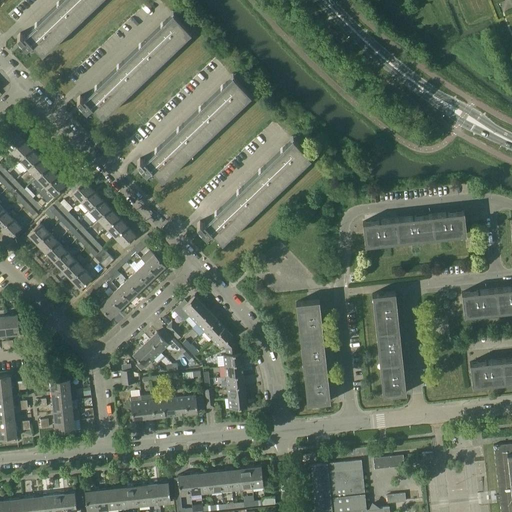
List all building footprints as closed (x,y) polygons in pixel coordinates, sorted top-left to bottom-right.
[(98,0),(62,0),(26,35),(24,33),(22,35),(20,33),(17,35),(19,38),(19,39),(26,47),(31,42),(42,53),(98,0)] [(191,32),(174,14),(86,98),(84,96),(82,98),(80,96),(77,98),(79,101),(78,102),(86,110),(91,105),(102,116),(191,32)] [(162,179),(251,94),(234,76),(146,160),(144,159),(142,161),(140,159),(137,161),(139,164),(138,165),(146,173),(151,168),(162,179)] [(13,131),(2,142),(11,151),(22,140),(13,131)] [(293,139),(223,206),(206,223),(204,222),(202,224),(199,221),(196,224),(199,227),(198,228),(206,235),(211,231),(222,242),(310,157),(293,139)] [(22,140),(11,151),(18,159),(19,160),(31,149),(22,140)] [(18,159),(16,162),(16,163),(19,165),(22,163),(28,169),(39,158),(31,149),(19,160),(18,159)] [(48,166),(39,158),(28,169),(36,178),(48,166)] [(48,166),(36,178),(45,187),(57,175),(48,166)] [(8,171),(4,175),(13,183),(17,180),(8,171)] [(11,184),(2,175),(0,177),(0,180),(7,188),(11,184)] [(66,184),(57,175),(45,187),(54,196),(66,184)] [(17,180),(13,183),(21,192),(25,189),(17,180)] [(84,181),(72,192),(81,201),(93,190),(84,181)] [(19,193),(11,184),(7,188),(15,197),(19,193)] [(34,198),(25,189),(21,192),(30,201),(34,198)] [(93,190),(81,201),(89,210),(101,199),(93,190)] [(28,202),(19,193),(15,197),(24,206),(28,202)] [(324,199),(330,204),(334,200),(329,194),(324,199)] [(42,206),(34,198),(30,201),(38,210),(42,206)] [(57,206),(66,215),(70,212),(69,211),(72,207),(64,199),(60,202),(57,206)] [(101,199),(89,210),(98,219),(110,208),(101,199)] [(36,211),(28,202),(24,206),(33,215),(36,211)] [(55,207),(51,211),(60,220),(64,217),(55,207)] [(110,208),(98,219),(106,228),(118,217),(110,208)] [(3,209),(0,211),(0,228),(0,229),(12,218),(3,209)] [(464,210),(430,214),(362,221),(364,234),(365,245),(466,234),(464,210)] [(70,212),(66,215),(74,224),(78,221),(70,212)] [(73,226),(64,217),(60,220),(69,229),(73,226)] [(106,228),(115,237),(127,226),(118,217),(106,228)] [(21,227),(12,218),(0,229),(9,238),(21,227)] [(74,224),(83,233),(87,230),(78,221),(74,224)] [(39,223),(28,234),(36,243),(48,232),(39,223)] [(69,229),(77,238),(81,235),(73,226),(69,229)] [(124,246),(135,235),(127,226),(115,237),(124,246)] [(83,233),(92,242),(95,239),(87,230),(83,233)] [(56,241),(48,232),(36,243),(45,252),(56,241)] [(77,238),(86,247),(90,244),(81,235),(77,238)] [(103,247),(95,239),(92,242),(100,250),(103,247)] [(139,257),(148,248),(145,244),(141,240),(131,249),(135,253),(136,253),(139,257)] [(56,241),(45,252),(53,261),(65,250),(56,241)] [(98,252),(90,244),(86,247),(94,256),(98,252)] [(100,250),(98,251),(104,258),(109,253),(103,247),(100,250)] [(122,257),(126,262),(135,253),(131,249),(122,257)] [(73,259),(65,250),(53,261),(62,270),(73,259)] [(100,262),(104,258),(98,251),(98,252),(94,256),(100,262)] [(100,262),(105,267),(114,258),(109,253),(104,258),(100,262)] [(165,266),(154,255),(144,263),(156,275),(165,266)] [(122,257),(113,266),(117,270),(126,262),(122,257)] [(73,259),(62,270),(70,279),(82,268),(73,259)] [(136,272),(147,284),(156,275),(144,263),(136,272)] [(104,274),(108,278),(117,270),(113,266),(104,274)] [(79,288),(90,277),(82,268),(70,279),(79,288)] [(127,280),(138,292),(147,284),(136,272),(127,280)] [(104,274),(95,283),(99,287),(108,278),(104,274)] [(118,289),(129,300),(138,292),(127,280),(118,289)] [(86,291),(90,295),(99,287),(95,283),(86,291)] [(511,286),(461,292),(463,315),(511,310),(511,286)] [(118,289),(109,297),(120,309),(129,300),(118,289)] [(372,293),(375,327),(382,395),(406,392),(395,291),(372,293)] [(185,298),(174,308),(184,319),(189,314),(190,315),(202,303),(194,295),(188,302),(185,298)] [(100,305),(100,306),(111,318),(120,309),(109,297),(100,305)] [(331,400),(325,350),(319,299),(295,302),(307,403),(331,400)] [(190,315),(197,323),(209,311),(202,303),(190,315)] [(209,311),(197,323),(204,331),(217,319),(209,311)] [(19,334),(17,314),(4,316),(6,335),(19,334)] [(217,319),(204,331),(212,339),(224,327),(217,319)] [(171,321),(166,326),(175,335),(180,330),(171,321)] [(232,335),(224,327),(212,339),(220,347),(222,344),(226,348),(237,343),(231,336),(232,335)] [(149,338),(161,351),(166,346),(167,348),(178,350),(181,346),(164,328),(159,333),(157,331),(149,338)] [(177,338),(183,333),(180,330),(175,335),(177,338)] [(149,338),(141,346),(153,358),(157,362),(164,356),(160,351),(161,351),(149,338)] [(186,339),(182,342),(187,348),(191,344),(186,339)] [(224,355),(217,356),(218,366),(225,365),(242,363),(241,352),(238,352),(237,343),(226,348),(226,354),(224,354),(224,355)] [(191,344),(187,348),(192,353),(194,355),(199,351),(197,348),(195,349),(191,344)] [(136,364),(141,369),(145,366),(153,358),(141,346),(133,353),(140,360),(136,364)] [(511,357),(469,362),(472,385),(511,380),(511,357)] [(242,363),(225,365),(226,376),(243,374),(242,363)] [(133,369),(121,370),(122,377),(134,376),(133,369)] [(243,374),(226,376),(227,387),(244,385),(243,374)] [(10,375),(0,376),(0,386),(11,386),(10,375)] [(122,384),(134,383),(134,376),(122,377),(122,384)] [(49,381),(50,392),(70,390),(69,379),(49,381)] [(244,385),(227,387),(228,397),(245,395),(244,385)] [(0,397),(12,396),(11,386),(0,386),(0,397)] [(50,392),(52,402),(71,400),(70,390),(50,392)] [(141,394),(144,418),(154,417),(153,399),(152,399),(152,393),(141,394)] [(131,402),(133,419),(144,418),(141,394),(130,396),(131,402)] [(196,397),(196,395),(185,396),(187,413),(198,412),(197,409),(204,408),(203,396),(196,397)] [(207,407),(214,407),(213,395),(206,396),(207,407)] [(230,408),(247,406),(245,395),(228,397),(230,408)] [(0,407),(13,406),(12,396),(0,397),(0,407)] [(176,414),(187,413),(185,396),(174,397),(176,414)] [(163,398),(165,415),(176,414),(174,397),(163,398)] [(153,399),(154,417),(165,415),(163,398),(153,399)] [(52,402),(53,412),(72,410),(71,400),(52,402)] [(0,417),(14,416),(13,406),(0,407),(0,417)] [(72,410),(53,412),(54,422),(73,420),(72,410)] [(0,428),(15,426),(14,416),(0,417),(0,428)] [(55,433),(74,431),(73,420),(54,422),(55,433)] [(0,438),(16,437),(15,426),(0,428),(0,438)] [(511,511),(511,442),(505,443),(493,445),(498,491),(499,496),(499,503),(500,511),(511,511)] [(432,451),(421,453),(422,460),(433,459),(432,451)] [(374,468),(404,464),(403,454),(373,457),(374,468)] [(366,509),(360,459),(311,465),(315,511),(388,511),(388,506),(379,507),(371,504),(369,509),(366,509)] [(246,467),(239,468),(242,488),(253,486),(250,464),(246,465),(246,467)] [(254,464),(250,464),(253,486),(263,485),(261,465),(254,466),(254,464)] [(233,466),(229,467),(232,489),(242,488),(239,468),(233,468),(233,466)] [(226,469),(219,470),(221,490),(232,489),(229,467),(226,467),(226,469)] [(205,471),(198,472),(201,492),(211,491),(208,469),(205,469),(205,471)] [(213,471),(212,469),(208,469),(211,491),(221,490),(219,470),(213,471)] [(178,474),(180,494),(190,493),(188,471),(184,472),(185,474),(178,474)] [(191,471),(188,471),(190,493),(201,492),(198,472),(192,473),(191,471)] [(154,482),(154,483),(147,484),(149,504),(160,503),(157,481),(154,482)] [(161,483),(161,481),(157,481),(160,503),(170,502),(168,482),(161,483)] [(133,484),(133,486),(126,486),(129,507),(139,505),(137,483),(133,484)] [(149,504),(147,484),(141,485),(141,483),(137,483),(139,505),(149,504)] [(120,487),(120,485),(116,486),(119,508),(129,507),(126,486),(120,487)] [(112,486),(112,488),(106,489),(108,509),(119,508),(116,486),(112,486)] [(85,491),(87,511),(98,510),(95,488),(92,488),(92,490),(85,491)] [(108,509),(106,489),(99,489),(99,488),(95,488),(98,510),(108,509)] [(60,494),(54,495),(55,511),(66,511),(64,491),(60,492),(60,494)] [(67,491),(64,491),(66,511),(74,511),(77,511),(75,492),(68,493),(67,491)] [(387,494),(387,502),(406,500),(405,492),(387,494)] [(40,496),(33,497),(34,511),(45,511),(43,493),(39,494),(40,496)] [(47,495),(47,493),(43,493),(45,511),(55,511),(54,495),(47,495)] [(26,498),(26,495),(22,496),(24,511),(34,511),(33,497),(26,498)] [(262,499),(254,500),(255,505),(275,503),(274,495),(262,496),(262,499)] [(19,498),(12,499),(13,511),(24,511),(22,496),(19,496),(19,498)] [(5,497),(2,498),(3,511),(13,511),(12,499),(6,500),(5,497)]
